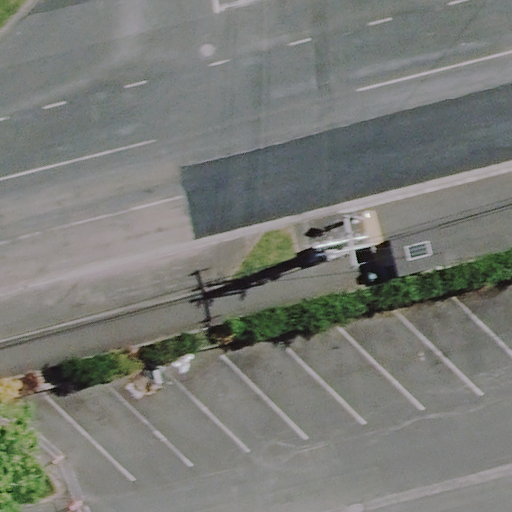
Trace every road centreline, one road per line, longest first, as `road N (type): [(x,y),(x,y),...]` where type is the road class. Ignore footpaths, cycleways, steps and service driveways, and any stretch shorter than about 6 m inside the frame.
road 1 (tertiary): [(235,121),(511,51)]
road 2 (tertiary): [(0,182),(235,121)]
road 3 (residential): [(235,121),(215,0)]
